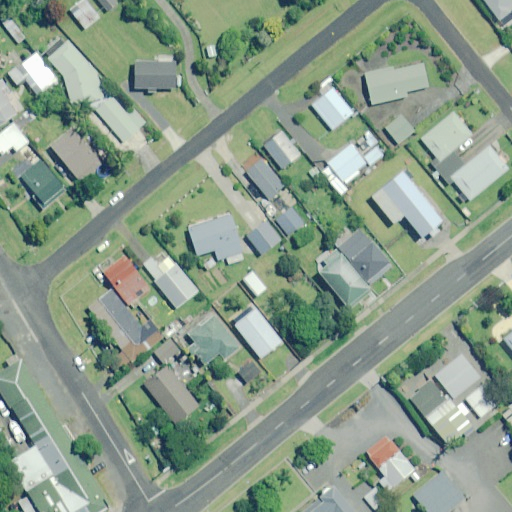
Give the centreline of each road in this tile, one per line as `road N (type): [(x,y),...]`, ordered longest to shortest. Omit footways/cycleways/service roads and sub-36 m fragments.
road 1 (residential): [(21,293),(372,0)]
road 2 (secondary): [(511,234),(165,511)]
road 3 (residential): [(21,293),(154,511)]
road 4 (residential): [(422,0),(511,108)]
